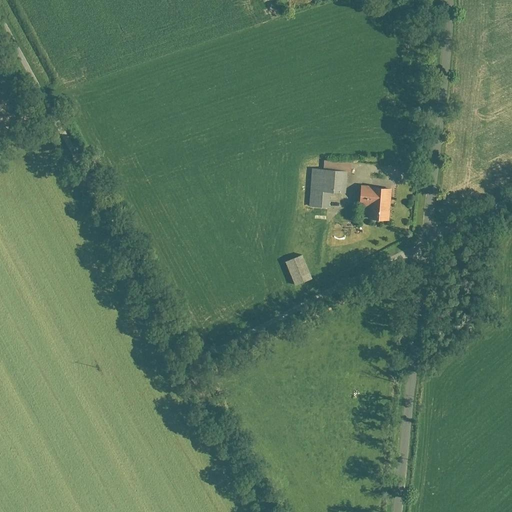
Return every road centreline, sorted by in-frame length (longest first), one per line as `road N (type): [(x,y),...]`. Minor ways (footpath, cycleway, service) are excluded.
road 1 (unclassified): [(421,250),(195,365),(0,14)]
road 2 (unclassified): [(421,250),(397,511)]
road 3 (unclassified): [(443,0),(421,250)]
